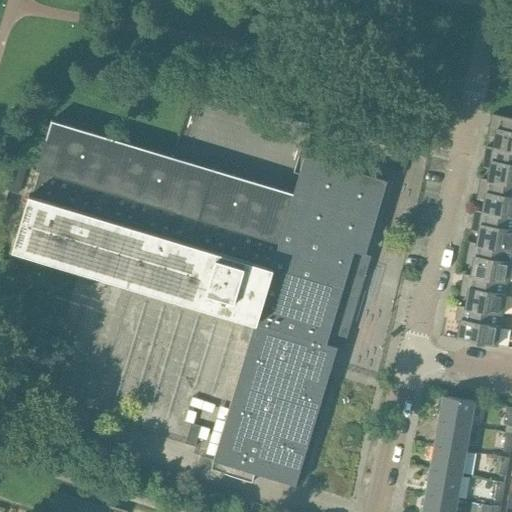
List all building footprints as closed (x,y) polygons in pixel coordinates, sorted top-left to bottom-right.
[(511,117),(492,114),(489,127),(496,129),(493,147),(493,148),(511,151),(511,117)] [(294,484),(364,253),(386,180),(303,155),(293,193),(51,120),(36,170),(40,171),(33,196),(29,195),(12,250),(87,272),(254,323),(210,469),(251,481),(254,472),(294,484)] [(511,184),(511,151),(493,148),(493,147),(486,146),(484,159),(490,161),(487,179),(487,180),(511,184)] [(13,165),(6,192),(19,195),(26,168),(13,165)] [(511,217),(511,184),(487,180),(487,179),(480,178),(478,191),(485,193),(481,211),(481,212),(511,217)] [(511,250),(511,217),(481,212),(481,211),(475,210),(472,223),(479,225),(476,243),(476,244),(511,250)] [(506,282),(507,281),(510,263),(511,263),(511,250),(476,244),(476,243),(469,242),(467,255),(473,256),(470,275),(470,276),(506,282)] [(501,314),(501,313),(504,295),(507,295),(509,282),(507,281),(506,282),(470,276),(470,275),(463,274),(461,287),(468,288),(464,307),(464,308),(501,314)] [(495,346),(495,344),(499,327),(501,327),(503,314),(501,313),(501,314),(464,308),(464,307),(458,306),(455,319),(460,320),(456,339),(470,341),(470,342),(481,344),(482,343),(495,346)] [(469,426),(473,401),(442,395),(438,421),(469,426)] [(465,450),(469,426),(438,421),(434,445),(465,450)] [(190,423),(184,444),(194,447),(200,426),(190,423)] [(511,435),(511,433),(504,432),(501,451),(509,452),(511,435)] [(461,475),(465,450),(434,445),(429,469),(461,475)] [(497,475),(505,476),(508,459),(500,457),(497,475)] [(456,499),(461,475),(429,469),(425,494),(456,499)] [(492,500),(501,501),(504,483),(495,482),(492,500)] [(57,492),(51,511),(101,511),(104,506),(57,492)] [(454,511),(456,499),(425,494),(421,511),(454,511)]
